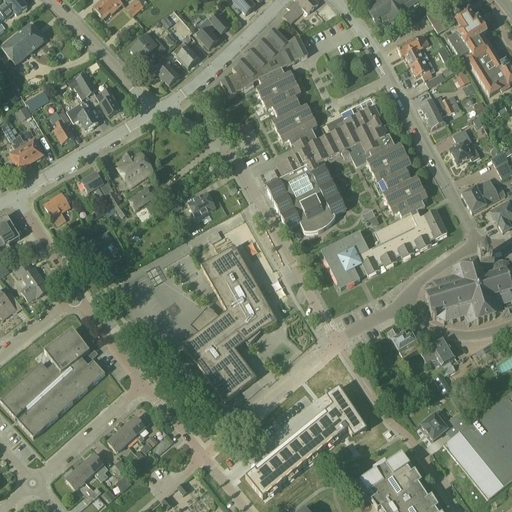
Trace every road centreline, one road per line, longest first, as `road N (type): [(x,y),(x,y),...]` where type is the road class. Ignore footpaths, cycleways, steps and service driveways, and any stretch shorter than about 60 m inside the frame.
road 1 (residential): [(337,344),(230,151),(154,110)]
road 2 (residential): [(332,0),(389,78),(478,245)]
road 3 (residential): [(458,511),(407,436),(382,418),(337,344)]
road 4 (residential): [(203,458),(337,344)]
road 5 (residential): [(154,110),(185,93),(282,0)]
road 6 (residential): [(15,196),(154,110)]
road 7 (residential): [(154,110),(52,0)]
road 8 (residential): [(33,484),(140,386)]
road 9 (residential): [(412,294),(424,326),(450,336),(493,336),(511,327)]
road 10 (residential): [(78,299),(15,196)]
